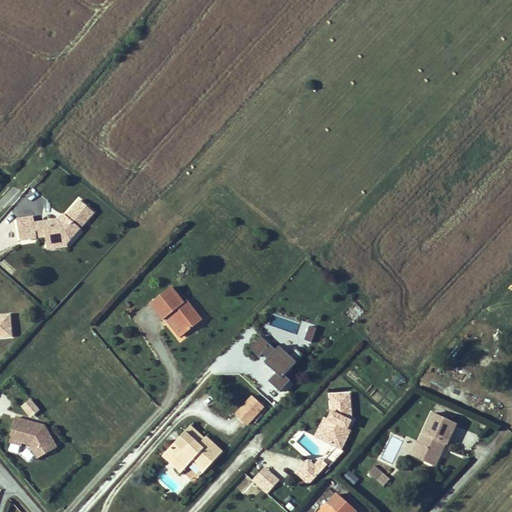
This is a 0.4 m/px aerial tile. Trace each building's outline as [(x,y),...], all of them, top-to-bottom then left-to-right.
[(49,155),(39,146),(34,152),(44,161),(49,155)] [(45,241),(46,246),(61,244),(69,248),(94,215),(79,204),(66,221),(62,227),(59,225),(44,227),(45,241)] [(35,228),(34,222),(17,224),(20,245),(37,243),(35,228)] [(44,227),(35,228),(37,243),(45,241),(44,227)] [(61,244),(46,246),(47,254),(69,252),(69,248),(61,244)] [(201,320),(186,301),(183,303),(171,287),(151,303),(164,319),(167,317),(171,314),(186,333),(201,320)] [(167,317),(181,336),(186,333),(171,314),(167,317)] [(0,340),(12,340),(10,319),(0,319),(0,340)] [(310,327),(305,340),(311,342),(316,329),(310,327)] [(284,377),(297,363),(278,347),(276,350),(261,337),(249,351),(274,374),(267,381),(281,394),(291,383),(284,377)] [(0,414),(13,403),(2,391),(0,393),(0,414)] [(247,424),(264,406),(253,396),(236,414),(247,424)] [(334,417),(322,439),(324,446),(339,454),(349,435),(346,433),(350,424),(350,399),(337,398),(337,406),(331,406),(331,415),(334,417)] [(31,419),(41,410),(30,399),(21,407),(31,419)] [(334,417),(331,415),(327,423),(323,421),(314,440),(324,446),(322,439),(334,417)] [(47,458),(55,426),(14,417),(7,451),(31,456),(31,455),(47,458)] [(446,449),(448,450),(457,429),(433,420),(421,448),(424,450),(427,456),(422,466),(437,473),(444,455),(441,454),(444,448),(446,449)] [(185,432),(198,444),(204,439),(190,426),(185,432)] [(206,437),(204,439),(198,444),(185,432),(163,455),(168,459),(171,455),(185,468),(191,461),(195,457),(207,467),(222,451),(206,437)] [(424,450),(421,448),(415,464),(422,466),(427,456),(424,450)] [(181,472),(185,468),(171,455),(168,459),(181,472)] [(191,461),(203,471),(207,467),(195,457),(191,461)] [(310,462),(304,469),(316,481),(328,469),(322,462),(316,469),(310,462)] [(383,487),(390,479),(374,465),(367,474),(383,487)] [(316,481),(304,469),(297,475),(310,487),(316,481)] [(348,470),(342,478),(353,486),(359,479),(348,470)] [(244,494),(254,483),(245,474),(234,485),(244,494)] [(356,511),(336,493),(318,511),(356,511)]
